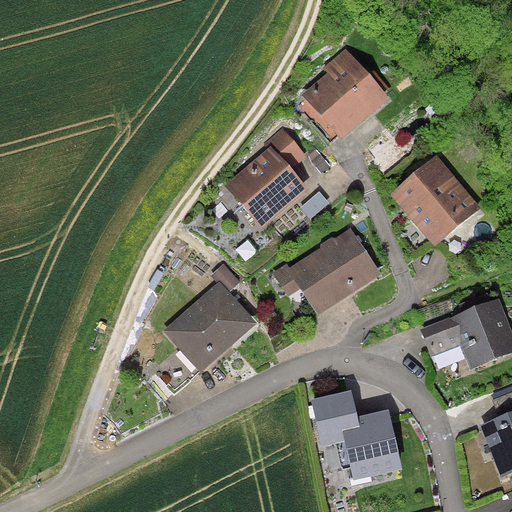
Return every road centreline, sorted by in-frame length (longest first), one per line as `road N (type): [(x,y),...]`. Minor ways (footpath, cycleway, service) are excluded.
road 1 (residential): [(10,511),(219,405),(340,362),(372,364),(420,398),(439,433),(454,511)]
road 2 (track): [(78,479),(79,447),(138,291),(190,197),(282,73),(315,0)]
